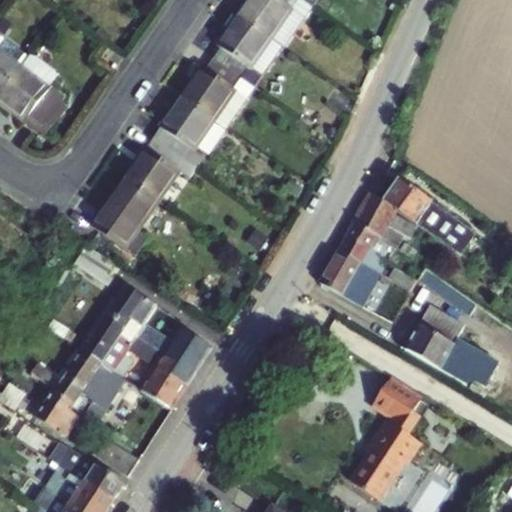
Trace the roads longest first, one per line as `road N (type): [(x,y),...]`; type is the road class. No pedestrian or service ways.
road 1 (residential): [(427,0),(333,204),(134,511)]
road 2 (residential): [(0,162),(45,179),(75,168),(191,0)]
